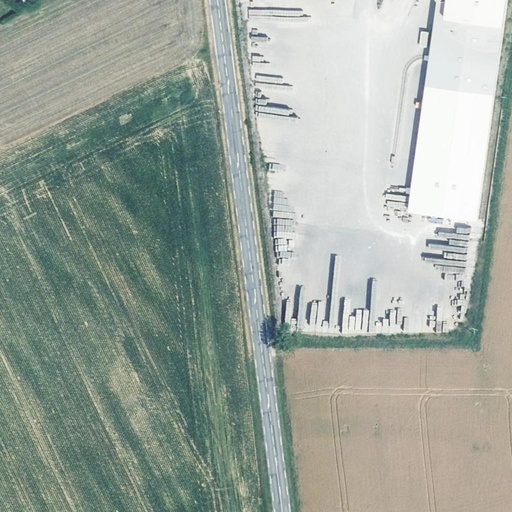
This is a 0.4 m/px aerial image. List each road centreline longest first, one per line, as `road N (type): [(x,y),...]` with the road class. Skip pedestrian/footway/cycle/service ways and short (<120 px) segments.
road 1 (secondary): [(283,511),(219,0)]
road 2 (unknown): [(262,352),(473,350),(482,284)]
